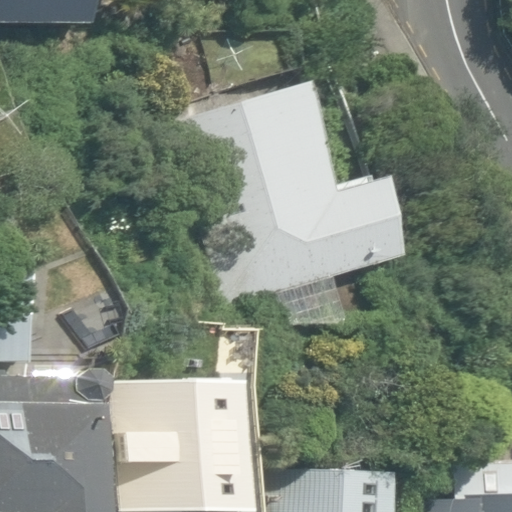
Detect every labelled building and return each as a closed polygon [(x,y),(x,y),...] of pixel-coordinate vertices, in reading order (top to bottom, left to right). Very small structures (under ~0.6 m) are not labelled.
[(63,0),(0,0),(0,16),(61,22),(63,0)] [(300,172),(271,75),(140,114),(196,297),(240,294),(250,319),(304,312),(293,271),(350,250),(328,168),(300,172)] [(227,380),(104,381),(100,509),(224,511),(227,380)] [(86,511),(89,403),(0,400),(0,511),(86,511)] [(257,511),(379,511),(380,471),(259,468),(257,511)] [(511,511),(511,490),(414,492),(414,511),(511,511)]
